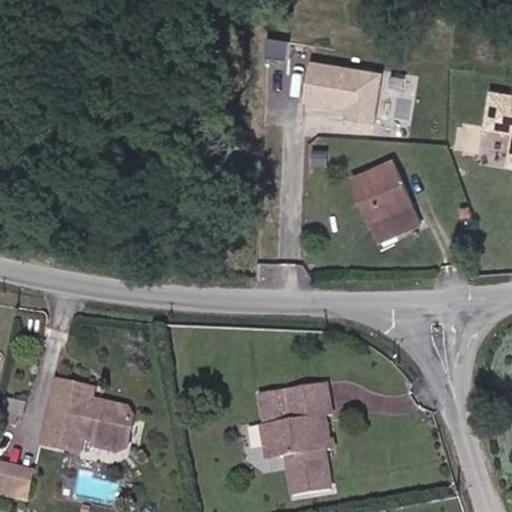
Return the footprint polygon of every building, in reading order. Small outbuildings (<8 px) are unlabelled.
[(316,127),(344,133),(346,119),(378,125),(388,71),(310,56),(302,102),(320,106),(316,127)] [(511,130),(508,166),(511,166),(511,90),(490,89),(486,128),(511,130)] [(395,230),(423,219),(398,153),(358,167),(381,227),(392,224),(395,230)] [(392,224),(381,227),(384,234),(395,230),(392,224)] [(108,434),(138,440),(143,412),(137,404),(114,401),(113,405),(99,403),(102,386),(66,381),(58,430),(69,432),(67,445),(91,449),(93,436),(106,440),(108,434)] [(328,448),(339,446),(334,415),(348,412),(343,385),(279,394),(283,422),(267,426),(269,444),(287,459),(292,458),(297,496),(334,491),(328,448)] [(8,397),(3,424),(20,427),(26,401),(8,397)] [(55,443),(67,445),(69,432),(58,430),(55,443)] [(105,446),(136,450),(138,440),(108,434),(106,440),(105,446)] [(14,464),(0,461),(0,489),(9,491),(14,464)] [(42,469),(14,464),(9,491),(37,496),(42,469)]
